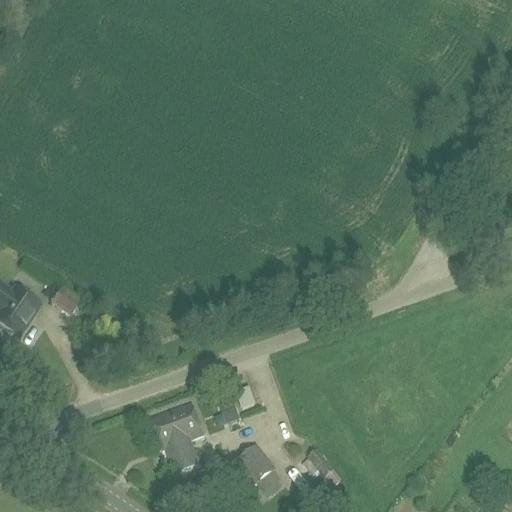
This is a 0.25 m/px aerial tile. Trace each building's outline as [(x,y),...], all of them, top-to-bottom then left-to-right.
[(0,329),(17,341),(40,308),(15,291),(12,295),(0,286),(0,329)] [(51,306),(69,319),(80,303),(62,290),(51,306)] [(69,343),(61,347),(70,363),(79,358),(69,343)] [(254,407),(249,391),(237,394),(241,411),(254,407)] [(204,437),(193,406),(151,421),(163,452),(166,451),(175,476),(203,466),(198,453),(195,454),(190,442),(204,437)] [(235,455),(256,445),(250,433),(230,443),(235,455)] [(275,474),(256,451),(238,466),(256,489),(275,474)] [(511,511),(511,485),(509,484),(495,503),(508,511),(511,511)]
